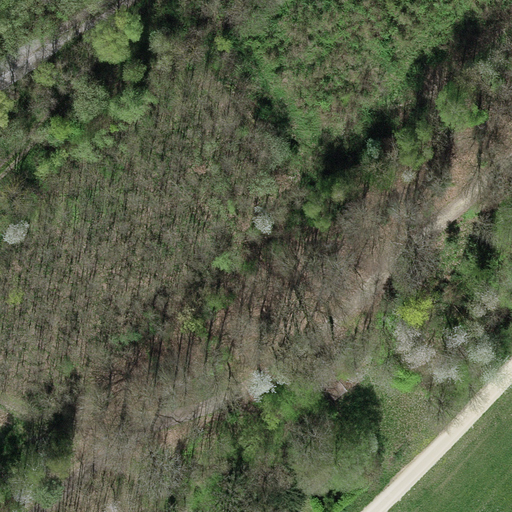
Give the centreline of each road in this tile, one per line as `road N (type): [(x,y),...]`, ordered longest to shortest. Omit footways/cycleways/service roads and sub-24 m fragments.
road 1 (track): [(31,511),(102,451),(285,365),(511,156)]
road 2 (unclassified): [(511,372),(375,511)]
